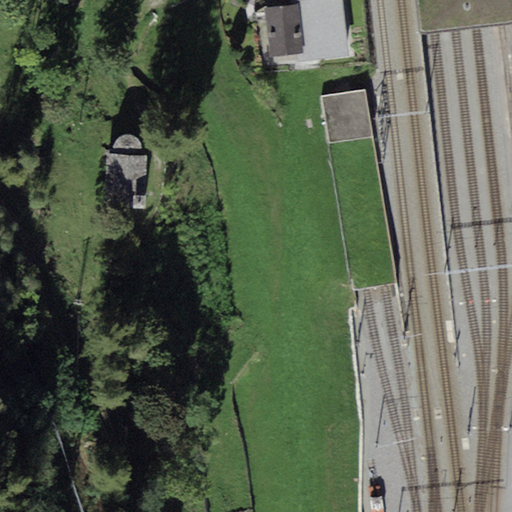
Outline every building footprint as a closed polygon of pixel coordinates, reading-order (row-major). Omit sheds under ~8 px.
[(350,56),(343,0),(291,0),(292,1),(296,1),(296,5),(265,9),(271,57),(302,54),(303,62),(350,56)] [(511,0),(417,0),(421,32),(435,31),(456,28),(478,25),(501,22),(511,21),(511,0)] [(365,89),(320,96),(329,144),(373,136),(365,89)] [(146,208),(147,156),(147,152),(145,147),(141,138),(135,135),(127,134),(122,135),(116,143),(113,150),(113,154),(107,154),(107,208),(146,208)] [(373,136),(329,144),(354,290),(366,288),(385,285),(398,282),(373,136)]
